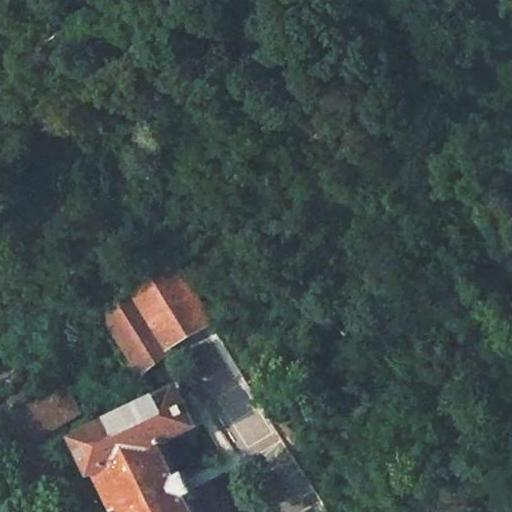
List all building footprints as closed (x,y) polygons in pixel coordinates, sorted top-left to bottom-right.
[(169,262),(132,291),(171,347),(211,322),(169,262)] [(132,291),(103,314),(145,374),(173,351),(171,347),(132,291)] [(14,387),(3,394),(12,410),(36,396),(26,378),(14,387)] [(65,387),(16,416),(34,447),(51,437),(48,431),(79,412),(65,387)] [(181,388),(81,439),(100,477),(104,475),(123,511),(199,511),(191,496),(198,493),(196,488),(192,481),(189,476),(183,479),(165,444),(200,426),(208,422),(198,404),(191,408),(181,388)]
